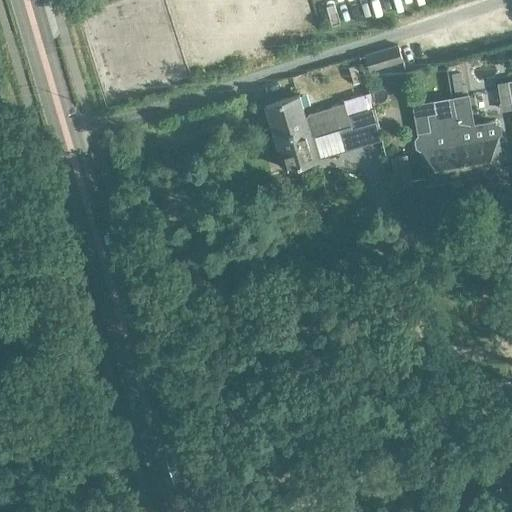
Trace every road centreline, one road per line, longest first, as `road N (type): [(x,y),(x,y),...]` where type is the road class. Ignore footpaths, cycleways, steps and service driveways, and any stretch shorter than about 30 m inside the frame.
road 1 (primary): [(186,511),(35,0)]
road 2 (primary): [(15,0),(160,511)]
